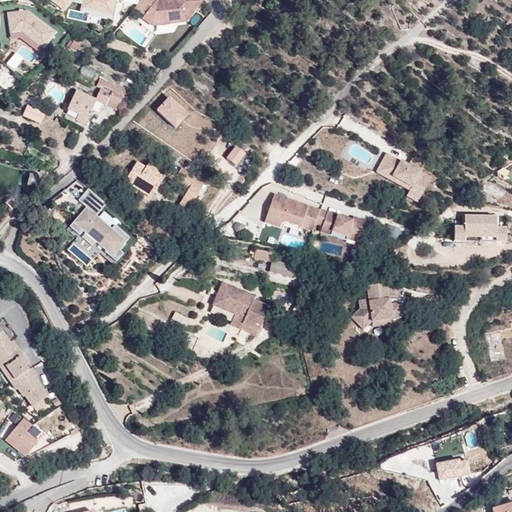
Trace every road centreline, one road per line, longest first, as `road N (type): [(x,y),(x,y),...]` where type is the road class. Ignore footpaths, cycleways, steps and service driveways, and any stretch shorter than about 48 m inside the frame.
road 1 (unclassified): [(68,339),(100,324),(188,238),(226,215),(379,55),(408,37)]
road 2 (residential): [(475,395),(270,466),(129,442)]
road 3 (unclassified): [(475,395),(457,340),(461,314),(477,294),(511,276)]
road 4 (unclassified): [(129,442),(107,463),(0,504)]
road 5 (unclassified): [(111,422),(25,465),(0,459)]
